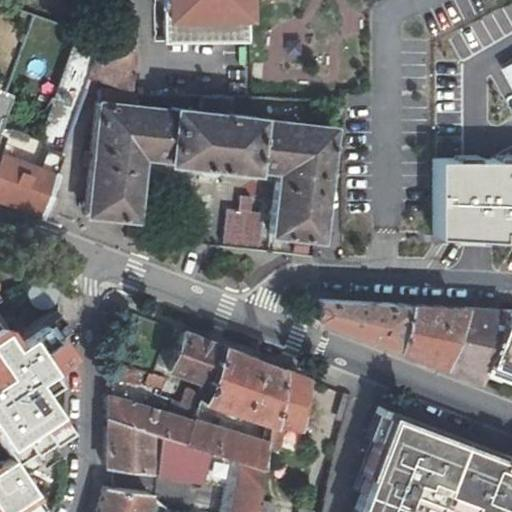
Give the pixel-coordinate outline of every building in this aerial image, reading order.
[(164,0),(165,40),(249,38),(248,0),(164,0)] [(19,159),(0,152),(0,197),(18,204),(38,212),(42,201),(86,74),(98,38),(76,30),(46,115),(51,118),(42,145),(26,140),(19,159)] [(130,50),(98,38),(86,74),(131,87),(130,50)] [(447,62),(447,81),(467,81),(467,63),(447,62)] [(270,231),(315,235),(327,127),(224,115),(228,93),(202,92),(200,112),(133,105),(135,90),(131,90),(95,88),(84,210),(131,215),(138,153),(165,156),(165,158),(198,162),(197,171),(199,174),(211,175),(214,173),(216,163),(247,166),(248,164),(276,167),(270,231)] [(0,146),(13,110),(2,106),(0,111),(0,146)] [(18,111),(15,121),(40,130),(44,121),(18,111)] [(511,161),(434,159),(432,233),(511,235),(511,161)] [(221,244),(261,248),(265,200),(238,198),(237,210),(225,209),(221,244)] [(54,205),(42,201),(38,212),(51,216),(54,205)] [(292,309),(359,335),(391,347),(402,302),(290,296),(292,309)] [(453,305),(402,302),(391,347),(411,354),(434,363),(453,305)] [(501,308),(453,305),(434,363),(447,369),(477,380),(482,368),(501,308)] [(511,308),(501,308),(482,368),(511,378),(511,326),(506,324),(511,308)] [(56,384),(50,375),(45,367),(61,357),(51,340),(65,329),(52,310),(20,330),(9,315),(0,320),(0,448),(6,457),(0,460),(0,511),(37,511),(43,509),(22,476),(56,454),(44,435),(58,425),(41,398),(39,395),(56,384)] [(166,367),(202,380),(215,342),(193,334),(180,329),(166,367)] [(278,366),(255,358),(215,342),(202,380),(196,397),(266,424),(267,420),(278,366)] [(278,366),(267,420),(291,426),(302,376),(291,371),(278,366)] [(102,406),(102,418),(180,443),(188,419),(193,406),(172,399),(167,412),(102,393),(102,406)] [(406,416),(384,407),(382,413),(404,421),(406,416)] [(404,421),(382,413),(363,475),(369,478),(402,490),(404,485),(466,508),(475,483),(482,486),(471,511),(511,511),(511,457),(498,453),(499,451),(481,444),(413,418),(406,416),(404,421)] [(218,454),(180,443),(102,418),(101,447),(100,462),(144,469),(146,445),(156,446),(153,471),(214,479),(218,454)] [(218,454),(231,459),(257,467),(262,444),(188,419),(180,443),(218,454)] [(218,454),(214,479),(227,480),(231,459),(218,454)] [(257,467),(231,459),(227,480),(221,511),(247,511),(249,501),(257,467)] [(393,511),(402,490),(369,478),(363,475),(351,507),(357,509),(355,511),(393,511)] [(466,508),(464,511),(471,511),(482,486),(475,483),(466,508)] [(99,484),(91,511),(137,511),(144,490),(99,484)] [(464,511),(466,508),(404,485),(402,490),(458,511),(464,511)] [(268,511),(270,506),(249,501),(247,511),(268,511)]
